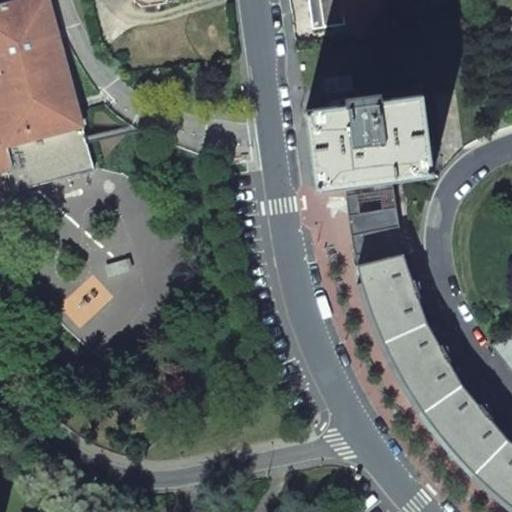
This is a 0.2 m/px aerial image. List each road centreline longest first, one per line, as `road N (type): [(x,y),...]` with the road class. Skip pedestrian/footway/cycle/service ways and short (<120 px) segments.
road 1 (residential): [(254,0),(297,287),(358,437)]
road 2 (residential): [(0,382),(39,433),(127,478),(181,477),(358,437)]
road 3 (residential): [(511,146),(483,158),(453,187),(438,246),(455,310),(511,399)]
